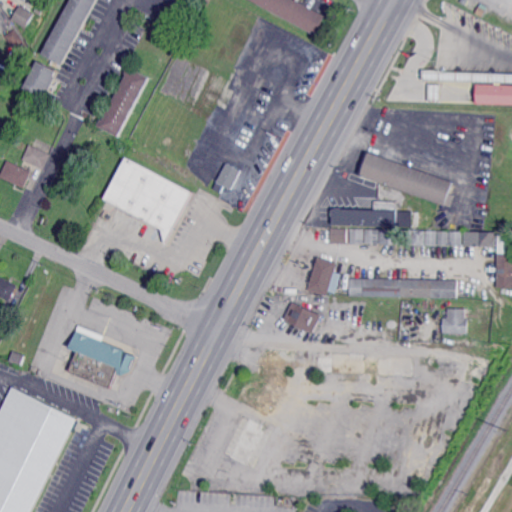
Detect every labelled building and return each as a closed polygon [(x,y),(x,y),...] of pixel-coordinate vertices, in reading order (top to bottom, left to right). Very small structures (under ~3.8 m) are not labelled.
[(97,0),(62,65),(43,54),(72,0),(97,0)] [(315,36),(248,0),(295,0),(326,16),(315,36)] [(28,28),(13,19),(22,5),(36,14),(28,28)] [(486,17),(478,14),(482,5),(489,8),(486,17)] [(41,15),(35,11),(37,7),(44,11),(41,15)] [(16,48),(7,35),(16,28),(26,41),(16,48)] [(0,69),(4,61),(16,67),(11,77),(0,71),(0,69)] [(49,93),(47,91),(44,97),(26,88),(40,61),(58,71),(55,76),(57,77),(49,93)] [(120,136),(99,125),(102,119),(104,120),(129,74),(126,73),(130,67),(151,78),(120,136)] [(511,82),(426,81),(426,71),(446,71),(446,73),(511,74),(511,82)] [(442,103),(433,103),(430,99),(431,86),(433,84),(443,84),(445,86),(445,101),(442,103)] [(511,106),(483,106),(483,85),(511,85),(511,106)] [(45,169),(24,159),(31,144),(52,154),(45,169)] [(446,205),(361,175),(362,173),(368,156),(369,154),(369,152),(370,152),(454,182),(453,184),(453,185),(446,205)] [(167,244),(163,229),(106,199),(127,158),(193,193),(167,244)] [(25,187),(2,176),(9,160),(33,171),(25,187)] [(231,190),(224,186),(221,193),(214,189),(227,163),(241,170),(231,190)] [(399,211),(421,212),(421,225),(415,225),(415,228),(335,225),(335,208),(376,210),(376,201),(388,201),(400,202),(399,211)] [(349,243),(332,243),(333,228),(349,228),(349,243)] [(366,243),(362,243),(352,243),(352,229),(359,229),(366,229),(366,243)] [(380,244),(367,244),(367,229),(381,229),(380,244)] [(398,244),(382,244),(382,229),(398,230),(398,244)] [(414,245),(399,244),(399,229),(415,229),(414,245)] [(426,245),(415,245),(415,230),(427,230),(426,245)] [(438,245),(428,245),(428,231),(439,231),(439,235),(438,245)] [(451,245),(440,245),(441,231),(447,231),(451,231),(451,245)] [(464,245),(456,245),(452,245),(452,231),(464,231),(464,245)] [(498,246),(466,245),(467,232),(467,231),(468,231),(490,232),(498,232),(498,246)] [(511,287),(498,287),(498,271),(498,263),(499,252),(499,235),(511,235),(511,287)] [(329,295),(310,290),(320,257),(339,263),(329,295)] [(11,301),(0,295),(0,275),(19,285),(11,301)] [(459,298),(352,296),(352,278),(355,278),(450,280),(460,280),(459,298)] [(315,333),(289,320),(287,319),(295,302),(318,313),(321,314),(324,315),(316,333),(315,333)] [(7,325),(0,321),(0,315),(4,307),(14,313),(7,325)] [(466,319),(468,319),(468,334),(443,333),(443,318),(449,318),(449,309),(466,309),(466,319)] [(122,376),(118,375),(112,389),(70,371),(78,353),(70,349),(78,331),(138,357),(131,372),(122,376)] [(21,365),(10,361),(14,352),(25,356),(21,365)] [(33,511),(0,511),(0,415),(14,387),(79,419),(33,511)]
